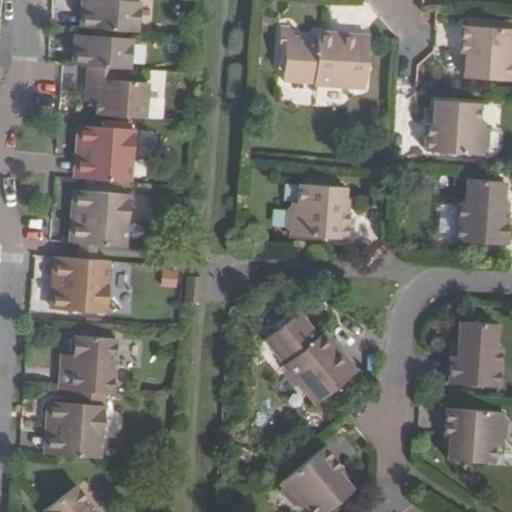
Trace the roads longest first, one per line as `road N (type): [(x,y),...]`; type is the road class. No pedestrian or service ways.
road 1 (residential): [(511,283),(419,283),(395,311),(379,497),(370,511)]
road 2 (residential): [(0,413),(17,158)]
road 3 (residential): [(30,0),(17,158)]
